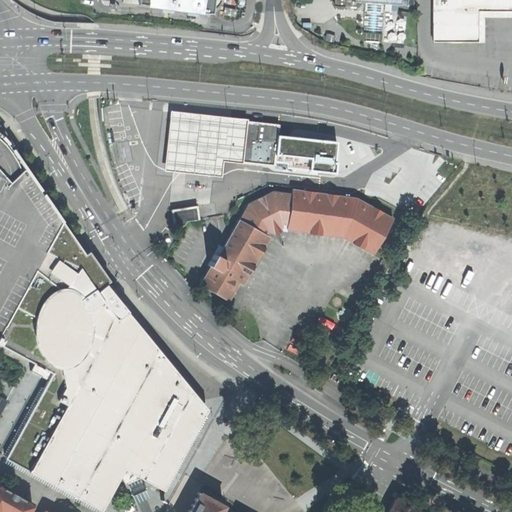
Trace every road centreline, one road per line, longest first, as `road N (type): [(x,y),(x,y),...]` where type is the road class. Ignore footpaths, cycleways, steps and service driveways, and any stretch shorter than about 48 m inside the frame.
road 1 (primary): [(38,77),(288,99),(511,157)]
road 2 (unclassified): [(75,174),(122,247),(215,340),(399,460)]
road 3 (primary): [(245,52),(71,40)]
road 4 (primary): [(401,86),(245,52)]
road 5 (residential): [(401,86),(388,75),(310,56),(275,21)]
